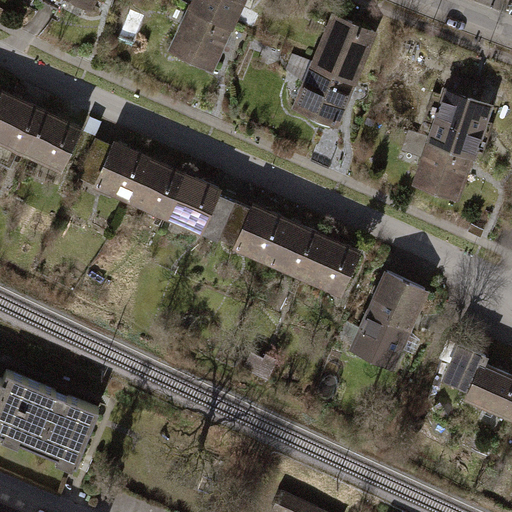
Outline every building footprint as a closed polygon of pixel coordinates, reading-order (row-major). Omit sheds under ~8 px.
[(41,0),(66,13),(72,0),(85,0),(96,5),(98,0),(41,0)] [(194,0),(194,2),(239,23),(249,0),(194,0)] [(194,2),(173,47),(218,67),(239,23),(194,2)] [(335,12),(316,56),(362,76),(381,32),(335,12)] [(316,56),(296,100),(342,121),(362,76),(316,56)] [(454,72),(432,137),(479,152),(486,130),(489,130),(498,103),(483,98),(488,83),(454,72)] [(0,121),(15,91),(0,83),(0,121)] [(48,107),(15,91),(0,121),(0,139),(27,152),(48,107)] [(83,123),(48,107),(27,152),(62,169),(83,123)] [(120,143),(102,135),(84,175),(101,183),(120,143)] [(432,137),(418,182),(464,197),(479,152),(432,137)] [(158,154),(122,138),(120,143),(101,183),(137,200),(158,154)] [(193,171),(158,154),(137,200),(172,216),(193,171)] [(226,186),(193,171),(172,216),(205,232),(224,191),(226,186)] [(241,199),(224,191),(205,232),(222,240),(241,199)] [(259,207),(241,199),(222,240),(240,248),(259,207)] [(296,218),(261,202),(259,207),(240,248),(275,264),(296,218)] [(332,234),(296,218),(275,264),(310,280),(332,234)] [(365,250),(332,234),(310,280),(344,296),(365,250)] [(388,268),(377,293),(422,313),(433,288),(388,268)] [(377,293),(352,348),(397,369),(422,313),(377,293)] [(511,417),(511,373),(486,362),(490,353),(465,342),(450,375),(475,386),(469,399),(511,418),(511,417)] [(9,378),(0,398),(0,427),(79,461),(102,406),(12,369),(9,378)] [(0,374),(0,398),(9,378),(0,374)] [(107,476),(195,511),(211,511),(222,486),(120,445),(107,476)] [(337,511),(284,489),(274,511),(337,511)]
